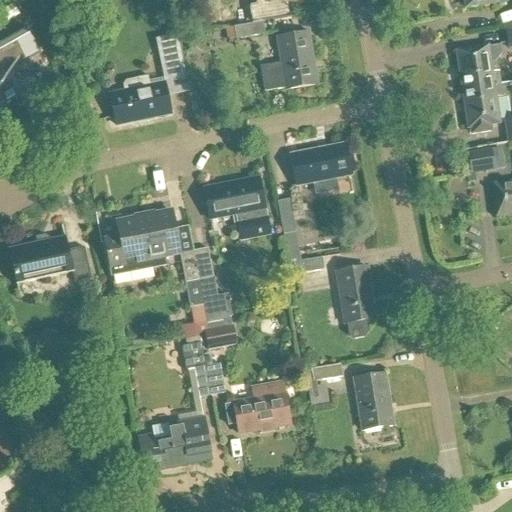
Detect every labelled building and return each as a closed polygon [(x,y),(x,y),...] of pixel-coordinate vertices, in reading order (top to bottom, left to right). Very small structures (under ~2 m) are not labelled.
[(259,6),(262,24),(290,19),(288,3),(302,0),(301,0),(270,0),(271,4),(259,6)] [(464,0),(466,10),(497,5),(496,0),(464,0)] [(234,29),(236,41),(265,37),(263,24),(234,29)] [(316,87),(307,35),(275,41),(279,66),(259,69),(264,94),(284,91),(284,92),(316,87)] [(3,74),(25,62),(12,40),(0,46),(0,70),(1,70),(3,74)] [(457,54),(462,92),(500,86),(498,73),(491,74),(488,49),(457,54)] [(109,97),(116,127),(170,116),(164,86),(149,89),(147,78),(125,83),(122,87),(124,94),(109,97)] [(500,86),(462,92),(468,130),(470,130),(471,136),(491,133),(490,127),(499,126),(495,100),(502,99),(500,86)] [(290,158),(296,188),(351,177),(345,147),(290,158)] [(499,151),(467,156),(471,176),(502,170),(499,151)] [(236,217),(240,242),(269,236),(259,181),(204,192),(209,222),(236,217)] [(511,216),(511,185),(493,187),(496,218),(511,216)] [(289,266),(293,265),(301,264),(289,202),(277,204),(283,237),(284,237),(289,266)] [(175,256),(173,245),(177,245),(171,215),(116,225),(120,241),(105,244),(111,278),(165,268),(164,259),(175,256)] [(8,252),(19,297),(20,297),(17,286),(72,274),(74,285),(91,281),(84,249),(67,253),(62,228),(61,228),(64,240),(8,252)] [(207,251),(193,254),(203,305),(214,302),(210,281),(213,280),(207,251)] [(203,305),(193,254),(180,256),(193,328),(207,326),(203,305)] [(322,260),(301,264),(293,265),(295,277),(324,272),(322,260)] [(336,275),(345,327),(347,326),(349,338),(354,342),(364,340),(367,335),(365,323),(375,321),(375,319),(378,319),(381,315),(380,308),(376,305),(373,306),(367,270),(336,275)] [(206,333),(210,353),(237,348),(233,328),(206,333)] [(211,398),(203,358),(201,346),(181,349),(186,373),(194,371),(199,400),(211,398)] [(86,354),(88,370),(112,365),(109,349),(86,354)] [(209,357),(203,358),(211,398),(223,396),(218,367),(212,368),(209,357)] [(317,389),(316,383),(342,379),(340,367),(299,374),(302,392),(317,389)] [(354,382),(362,433),(393,428),(384,377),(354,382)] [(236,426),(238,436),(290,427),(282,385),(252,390),(254,402),(225,408),(228,427),(236,426)] [(69,397),(72,414),(103,409),(100,392),(69,397)] [(146,439),(138,440),(143,468),(158,465),(159,472),(211,462),(205,432),(203,420),(151,429),(153,438),(146,439)] [(0,495),(9,491),(3,482),(0,483),(0,495)]
